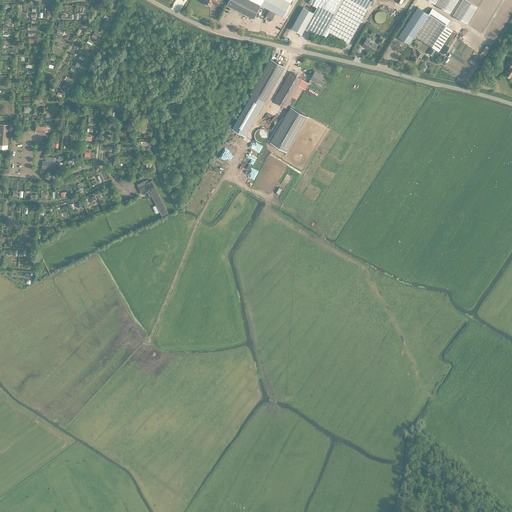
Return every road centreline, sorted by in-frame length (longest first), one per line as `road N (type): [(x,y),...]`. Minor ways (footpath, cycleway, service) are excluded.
road 1 (unclassified): [(149,0),(210,29),(511,104)]
road 2 (track): [(226,175),(271,202),(266,209),(364,267),(422,391),(440,400)]
road 3 (track): [(226,175),(142,349)]
